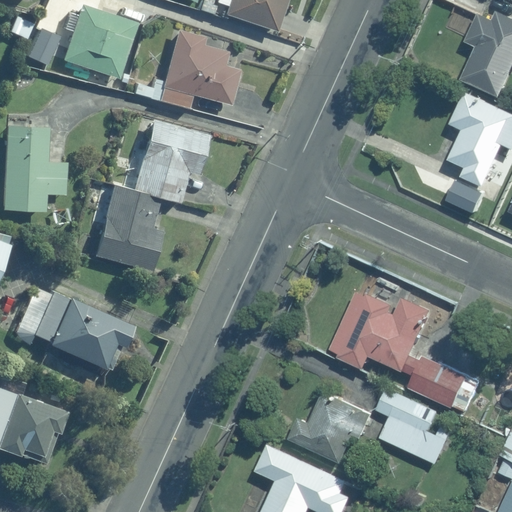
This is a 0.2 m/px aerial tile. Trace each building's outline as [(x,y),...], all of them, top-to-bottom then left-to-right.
[(233,0),(229,15),(275,31),(285,0),(233,0)] [(134,25),(82,7),(64,59),(116,77),(134,25)] [(496,19),(480,12),(468,40),(478,44),(462,79),(501,96),(511,71),(511,15),(500,10),(496,19)] [(34,25),(15,17),(8,32),(27,40),(34,25)] [(202,37),(179,32),(166,87),(230,101),(236,75),(221,71),(225,56),(199,50),(202,37)] [(511,108),(468,88),(452,120),(465,127),(449,160),(466,168),(463,175),(485,185),(505,143),(511,146),(511,108)] [(208,139),(153,122),(133,190),(180,203),(189,172),(197,175),(208,139)] [(46,127),(5,127),(4,210),(43,211),(43,194),(65,194),(65,164),(45,164),(46,127)] [(511,185),(503,181),(491,202),(511,213),(511,185)] [(155,202),(113,188),(92,249),(126,261),(128,257),(153,265),(163,236),(146,230),(155,202)] [(0,270),(10,240),(0,236),(0,270)] [(418,374),(412,389),(467,411),(479,381),(412,355),(433,303),(405,292),(398,310),(394,308),(397,301),(360,286),(334,351),(367,364),(370,355),(418,374)] [(129,329),(51,290),(28,335),(106,374),(129,329)] [(394,417),(384,437),(440,464),(456,430),(445,425),(441,433),(434,430),(443,412),(391,387),(380,410),(394,417)] [(373,412),(327,390),(312,422),(303,417),(294,436),(345,460),(357,434),(362,436),(373,412)] [(65,416),(3,392),(0,399),(0,449),(20,457),(23,451),(40,458),(51,431),(58,434),(65,416)] [(511,435),(503,453),(511,458),(511,435)] [(353,477),(273,439),(258,471),(281,482),(266,511),(313,511),(316,507),(326,511),(346,511),(355,494),(347,491),(353,477)] [(503,472),(511,475),(511,490),(502,511),(511,511),(511,462),(508,461),(503,472)]
